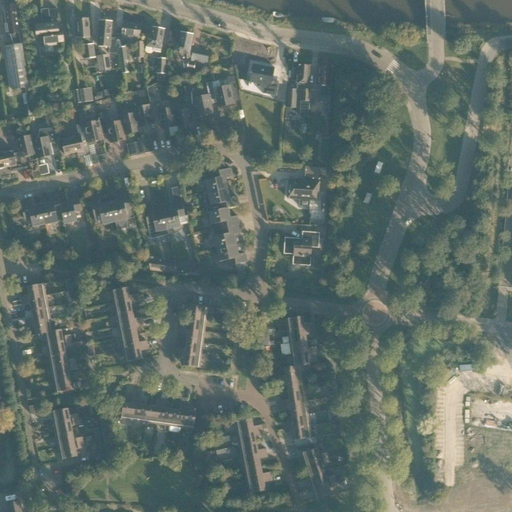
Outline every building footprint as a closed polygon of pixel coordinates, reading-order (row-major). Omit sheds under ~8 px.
[(9,35),(10,35),(21,33),(19,25),(19,21),(16,4),(3,6),(6,23),(4,24),(6,33),(9,33),(9,35)] [(50,21),(49,9),(41,10),(42,22),(50,21)] [(91,44),(88,18),(76,19),(77,30),(76,31),(77,38),(83,37),(84,45),(82,45),(85,58),(95,57),(93,43),(91,44)] [(112,22),(100,21),(98,39),(99,39),(99,46),(109,47),(109,53),(119,54),(119,48),(115,38),(110,37),(112,22)] [(59,32),(58,22),(34,24),(35,35),(43,34),(44,46),(57,45),(56,42),(64,42),(63,32),(59,32)] [(141,25),(123,23),(121,39),(139,41),(141,25)] [(164,29),(153,27),(152,34),(148,34),(146,46),(145,51),(146,53),(150,54),(152,52),(160,53),(164,29)] [(193,34),(181,32),(179,43),(175,42),(173,51),(187,54),(186,57),(192,58),(191,60),(207,63),(209,53),(190,49),(193,34)] [(144,57),(143,41),(135,42),(136,58),(137,58),(138,65),(144,65),(144,57)] [(25,68),(22,44),(13,45),(1,47),(8,90),(22,88),(28,87),(25,68)] [(125,46),(119,47),(122,72),(129,71),(125,46)] [(111,70),(108,54),(96,57),(98,72),(111,70)] [(166,58),(157,58),(156,73),(165,74),(166,58)] [(274,67),(253,63),(251,70),(250,70),(249,72),(251,73),(249,81),(264,84),(263,93),(276,96),(279,82),(272,81),(274,67)] [(309,99),(310,84),(308,84),(310,65),(298,64),(298,75),(296,75),(296,83),(302,83),(300,116),(308,116),(309,99)] [(332,67),(318,66),(317,77),(316,77),(315,85),(320,85),(320,93),(319,101),(330,102),(331,94),(329,94),(329,86),(330,86),(332,67)] [(219,80),(213,81),(218,107),(234,103),(233,101),(239,100),(234,76),(228,77),(229,85),(220,87),(219,80)] [(218,107),(213,81),(206,83),(209,94),(194,97),(195,105),(197,116),(213,113),(211,104),(217,102),(218,107)] [(93,101),(91,88),(80,89),(81,103),(93,101)] [(189,106),(195,105),(194,97),(192,88),(185,89),(189,106)] [(297,89),(287,88),(286,107),(285,107),(284,118),(289,119),(290,108),(296,108),(297,89)] [(162,129),(177,126),(177,125),(174,112),(173,107),(158,110),(155,98),(149,99),(150,104),(153,116),(159,115),(162,129)] [(26,116),(34,114),(32,104),(24,105),(26,116)] [(135,108),(136,112),(139,126),(154,123),(153,116),(150,104),(135,108)] [(190,108),(174,112),(177,125),(177,126),(178,131),(194,127),(190,108)] [(140,131),(139,126),(136,112),(120,115),(121,120),(122,120),(125,135),(140,131)] [(13,115),(5,117),(6,124),(15,122),(13,115)] [(98,118),(99,120),(102,135),(108,133),(110,143),(126,139),(125,135),(122,120),(121,120),(106,124),(105,116),(98,118)] [(83,123),(87,140),(87,143),(88,142),(89,146),(94,145),(96,141),(101,139),(103,139),(102,135),(99,120),(83,123)] [(78,157),(90,154),(89,146),(88,142),(87,143),(87,140),(83,123),(76,125),(78,135),(61,139),(65,155),(77,152),(78,157)] [(36,159),(52,155),(50,146),(56,145),(53,128),(46,129),(40,130),(39,138),(33,139),(33,140),(36,154),(35,154),(36,159)] [(142,141),(145,153),(154,151),(151,139),(145,140),(144,135),(143,135),(142,132),(140,133),(142,141)] [(20,157),(21,157),(35,154),(36,154),(33,140),(33,139),(32,135),(16,138),(19,152),(20,157)] [(136,155),(134,143),(127,144),(129,156),(136,155)] [(9,150),(3,152),(0,152),(0,168),(3,168),(10,166),(11,172),(17,170),(23,169),(21,157),(20,157),(19,152),(14,153),(13,149),(9,150)] [(207,192),(227,188),(225,178),(232,177),(230,168),(225,169),(223,162),(210,165),(210,169),(198,171),(201,183),(205,182),(207,192)] [(47,165),(40,166),(42,175),(49,173),(47,165)] [(39,168),(32,170),(34,177),(41,175),(39,168)] [(325,175),(305,173),(304,181),(289,180),(287,198),(317,200),(318,191),(324,192),(325,175)] [(229,198),(227,188),(207,192),(210,205),(219,203),(221,209),(228,208),(239,205),(237,196),(229,198)] [(110,201),(115,221),(116,230),(127,227),(126,219),(134,217),(131,207),(131,208),(127,190),(118,192),(120,199),(110,201)] [(69,202),(60,204),(61,211),(64,223),(77,221),(75,211),(81,210),(77,192),(68,194),(69,202)] [(41,204),(45,224),(57,221),(55,212),(61,211),(60,204),(58,193),(49,195),(50,202),(41,204)] [(115,221),(110,201),(100,204),(99,197),(90,198),(95,224),(101,222),(102,224),(115,221)] [(163,209),(168,229),(169,234),(172,234),(174,234),(178,232),(181,229),(180,226),(178,217),(184,215),(180,197),(173,199),(172,199),(173,207),(163,209)] [(45,224),(41,204),(31,206),(29,199),(20,201),(24,219),(30,218),(32,227),(45,224)] [(168,229),(163,209),(154,211),(152,204),(143,206),(147,223),(153,222),(155,231),(168,229)] [(230,217),(228,208),(221,209),(208,212),(211,224),(220,222),(221,228),(239,224),(237,215),(230,217)] [(213,236),(216,249),(236,244),(244,242),(242,235),(240,236),(239,233),(241,233),(239,224),(221,228),(222,234),(213,236)] [(319,238),(320,232),(305,232),(305,238),(303,238),(302,238),(300,238),(285,237),(283,253),(293,254),(293,257),(292,264),(310,265),(310,258),(311,247),(318,247),(319,247),(319,238)] [(236,244),(216,249),(219,261),(223,260),(228,259),(229,265),(231,265),(235,264),(245,262),(247,261),(246,256),(245,252),(243,253),(243,251),(245,251),(244,242),(236,244)] [(179,274),(180,264),(148,260),(150,270),(179,274)] [(21,300),(46,295),(43,283),(27,286),(28,294),(20,296),(21,300)] [(113,302),(138,298),(137,293),(129,295),(127,287),(111,290),(113,302)] [(30,303),(31,310),(48,307),(46,295),(21,300),(22,304),(30,303)] [(138,298),(113,302),(116,314),(132,311),(131,303),(139,302),(138,298)] [(189,319),(206,321),(207,307),(183,304),(182,309),(190,310),(189,319)] [(48,307),(31,310),(33,318),(25,319),(26,324),(50,319),(48,307)] [(116,314),(118,326),(143,321),(142,317),(134,319),(132,311),(116,314)] [(286,318),(287,330),(312,327),(311,323),(303,324),(302,316),(286,318)] [(50,319),(26,324),(26,328),(34,326),(36,334),(44,333),(44,332),(52,331),(50,319)] [(180,324),(179,328),(204,332),(206,321),(189,319),(188,325),(180,324)] [(120,338),(137,335),(135,327),(143,325),(143,321),(118,326),(120,338)] [(287,330),(289,342),(306,340),(305,332),(313,331),(312,327),(287,330)] [(186,341),(203,344),(204,332),(179,328),(179,333),(187,334),(186,341)] [(44,332),(44,333),(46,344),(71,340),(70,336),(62,337),(61,329),(52,331),(44,332)] [(138,342),(137,335),(120,338),(123,350),(147,345),(146,340),(138,342)] [(71,340),(46,344),(49,356),(65,353),(64,346),(72,344),(71,340)] [(307,348),(306,340),(289,342),(289,344),(280,345),(282,356),(291,354),(316,351),(315,347),(307,348)] [(201,355),(203,344),(186,341),(185,349),(177,348),(176,352),(201,355)] [(147,345),(123,350),(125,362),(142,359),(140,351),(148,349),(147,345)] [(271,357),(269,347),(262,348),(264,358),(271,357)] [(316,355),(316,351),(291,354),(292,366),(293,366),(301,365),(301,366),(309,364),(308,356),(316,355)] [(201,355),(176,352),(176,356),(184,358),(183,366),(199,368),(201,355)] [(66,361),(65,353),(49,356),(51,368),(75,363),(75,359),(66,361)] [(75,363),(51,368),(53,380),(69,377),(68,369),(76,368),(75,363)] [(302,377),(301,366),(301,365),(293,366),(292,366),(284,367),(285,375),(277,376),(278,381),(302,377)] [(69,377),(53,380),(55,392),(80,388),(79,383),(71,384),(69,377)] [(286,384),(288,391),(304,389),(302,377),(278,381),(278,385),(286,384)] [(280,400),(281,404),(306,401),(304,389),(288,391),(289,399),(280,400)] [(133,420),(136,396),(132,395),(131,403),(123,402),(121,419),(133,420)] [(136,396),(133,420),(145,422),(147,405),(140,404),(141,396),(136,396)] [(169,425),(181,427),(184,402),(185,398),(180,397),(179,410),(171,409),(169,425)] [(155,407),(147,405),(145,422),(157,424),(160,399),(156,398),(155,407)] [(157,424),(169,425),(171,409),(163,408),(165,400),(160,399),(157,424)] [(291,415),(307,413),(306,401),(281,404),(282,409),(290,408),(291,415)] [(188,403),(184,402),(181,427),(193,429),(195,412),(187,411),(188,403)] [(42,412),(40,404),(29,406),(30,414),(42,412)] [(53,423),(78,419),(77,413),(69,415),(67,408),(51,411),(53,423)] [(309,425),(307,413),(291,415),(292,423),(284,424),(285,428),(309,425)] [(235,421),(237,434),(262,429),(261,425),(253,426),(251,418),(235,421)] [(53,423),(56,435),(72,432),(71,426),(79,424),(78,419),(53,423)] [(311,437),(309,425),(285,428),(285,433),(293,431),(295,446),(317,443),(316,436),(311,437)] [(262,429),(237,434),(239,445),(256,442),(254,435),(262,433),(262,429)] [(56,435),(58,447),(82,442),(81,437),(73,438),(72,432),(56,435)] [(82,442),(58,447),(60,459),(77,456),(75,449),(83,447),(82,442)] [(257,450),(256,442),(239,445),(242,457),(266,452),(265,448),(257,450)] [(304,465),(328,457),(326,452),(318,454),(316,448),(300,453),(304,465)] [(103,459),(102,452),(89,454),(90,462),(103,459)] [(244,469),(260,466),(259,458),(267,457),(266,452),(242,457),(244,469)] [(304,465),(308,476),(324,471),(322,465),(329,462),(328,457),(304,465)] [(262,473),(260,466),(244,469),(246,481),(271,476),(270,472),(262,473)] [(324,471),(308,476),(311,488),(335,480),(333,475),(326,477),(324,471)] [(271,480),(271,476),(246,481),(249,493),(265,490),(263,482),(271,480)] [(346,484),(344,478),(336,481),(338,486),(346,484)] [(335,480),(311,488),(315,499),(331,494),(329,488),(337,485),(335,480)] [(21,511),(19,500),(6,503),(8,511),(21,511)]
